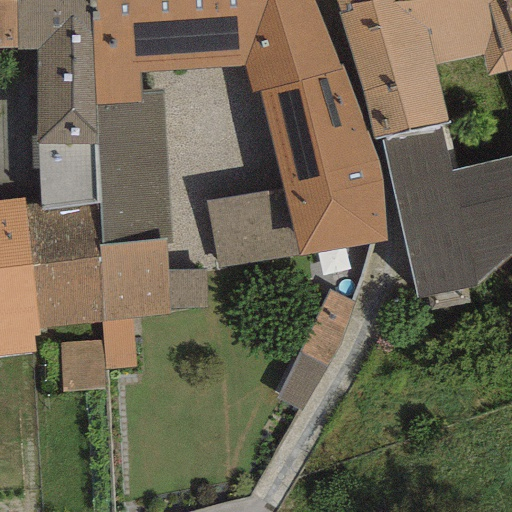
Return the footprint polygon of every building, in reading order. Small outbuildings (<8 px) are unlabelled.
[(13,0),(0,0),(0,47),(13,48),(13,0)] [(90,0),(13,0),(13,48),(34,52),(35,145),(39,203),(40,210),(96,205),(95,142),(93,102),(90,0)] [(311,0),(90,0),(93,102),(138,101),(138,89),(138,73),(241,64),(252,94),(259,93),(339,71),(311,0)] [(442,126),(447,123),(434,66),(480,54),(484,75),(511,69),(511,38),(500,0),(331,0),(373,140),(378,138),(442,126)] [(511,0),(500,0),(511,38),(511,0)] [(339,71),(259,93),(283,188),(295,256),(384,240),(379,170),(363,134),(339,71)] [(163,89),(138,89),(138,101),(93,102),(95,142),(96,205),(98,247),(163,245),(168,245),(163,89)] [(442,126),(378,138),(416,299),(476,286),(511,252),(511,156),(450,171),(442,126)] [(283,188),(203,202),(216,270),(295,256),(283,188)] [(23,198),(0,200),(0,356),(34,353),(32,337),(38,335),(37,327),(23,206),(23,198)] [(39,203),(23,206),(37,327),(101,322),(131,321),(167,318),(167,309),(166,270),(163,245),(98,247),(96,205),(40,210),(39,203)] [(203,270),(166,270),(167,309),(203,309),(203,270)] [(351,304),(325,291),(297,352),(324,369),(338,344),(351,304)] [(131,321),(101,322),(102,342),(103,369),(133,367),(131,321)] [(103,369),(102,342),(58,344),(60,392),(105,390),(103,369)] [(298,411),(324,369),(297,352),(275,398),(298,411)]
